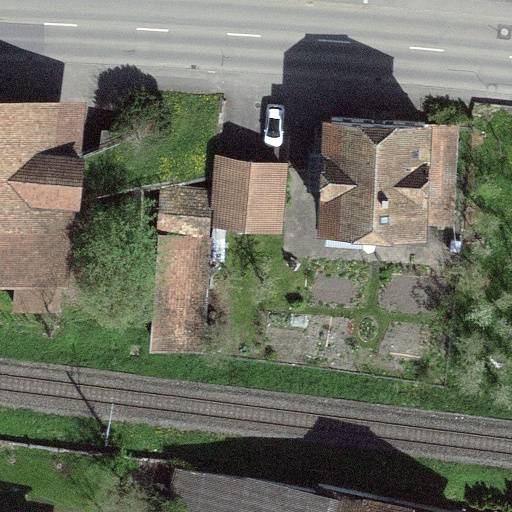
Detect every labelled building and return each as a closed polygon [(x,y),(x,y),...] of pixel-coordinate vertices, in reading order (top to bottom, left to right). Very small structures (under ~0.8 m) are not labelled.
[(47,103),(0,100),(0,266),(31,269),(47,103)] [(424,124),(424,121),(331,116),(329,153),(313,152),(312,181),(328,182),(326,217),(445,220),(450,126),(424,124)] [(127,188),(133,135),(101,134),(99,145),(78,152),(74,196),(127,188)] [(216,217),(275,222),(280,163),(221,158),(216,217)] [(206,229),(208,192),(168,190),(166,226),(206,229)] [(166,235),(156,346),(199,348),(207,237),(166,235)] [(454,511),(455,511),(318,482),(316,490),(178,469),(166,511),(454,511)]
